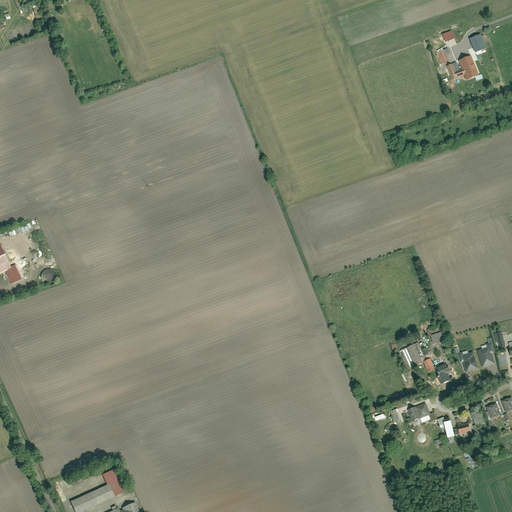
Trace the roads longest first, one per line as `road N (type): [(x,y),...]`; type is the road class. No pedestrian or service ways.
road 1 (residential): [(511,375),(447,390),(438,400),(453,410),(511,384)]
road 2 (unclassified): [(0,394),(53,511)]
